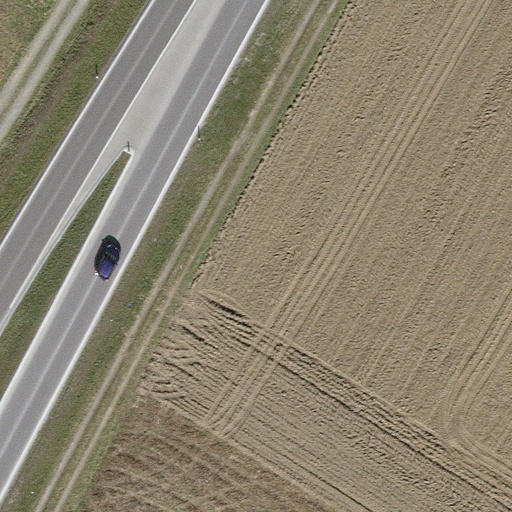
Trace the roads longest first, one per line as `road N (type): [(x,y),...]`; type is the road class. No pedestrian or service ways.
road 1 (track): [(327,0),(50,511)]
road 2 (primary): [(0,443),(145,168),(172,47)]
road 3 (primary): [(172,47),(66,150),(0,263)]
road 4 (track): [(79,0),(0,124)]
